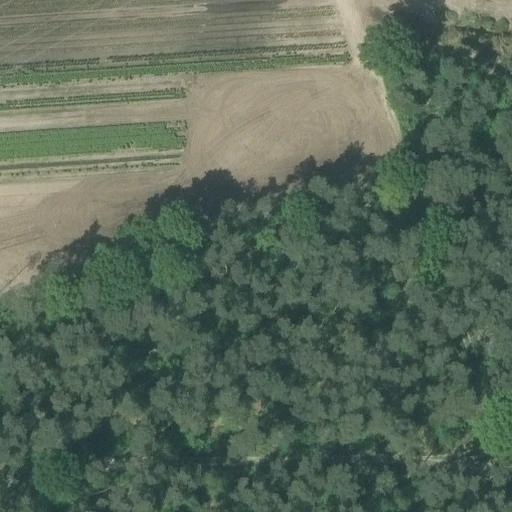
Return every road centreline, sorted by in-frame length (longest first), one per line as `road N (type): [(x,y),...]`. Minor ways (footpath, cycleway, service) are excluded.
road 1 (track): [(492,457),(0,473)]
road 2 (track): [(492,457),(487,418),(354,0)]
